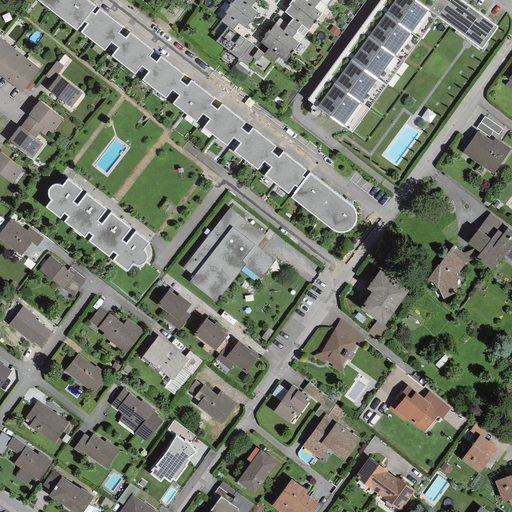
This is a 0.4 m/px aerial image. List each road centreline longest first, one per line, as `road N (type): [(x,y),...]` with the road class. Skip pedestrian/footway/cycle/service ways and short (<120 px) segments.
road 1 (residential): [(386,220),(177,511)]
road 2 (residential): [(114,0),(386,220)]
road 3 (residential): [(0,417),(94,282)]
road 4 (residential): [(475,97),(386,220)]
